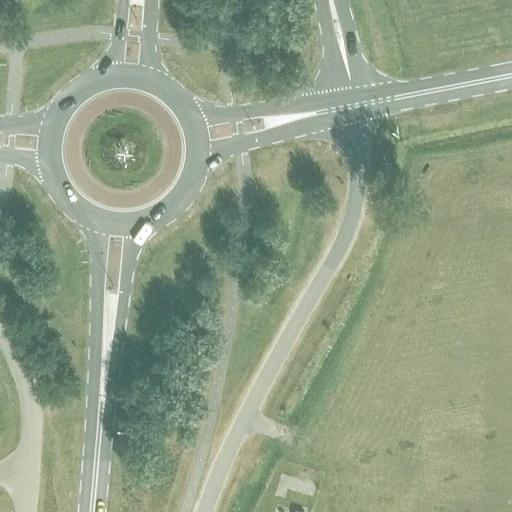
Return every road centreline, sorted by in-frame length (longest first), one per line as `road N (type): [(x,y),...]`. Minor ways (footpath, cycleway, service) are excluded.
road 1 (unclassified): [(204,511),(254,395),(347,230),(357,190),(353,105)]
road 2 (unclassified): [(25,511),(31,414),(18,361),(0,330)]
road 3 (secondary): [(200,165),(237,143),(353,105)]
road 4 (secondary): [(353,105),(192,120)]
road 5 (secondary): [(511,75),(353,105)]
road 6 (secondary): [(92,221),(103,368)]
road 7 (secondary): [(103,368),(138,228)]
road 8 (secondary): [(90,511),(103,368)]
